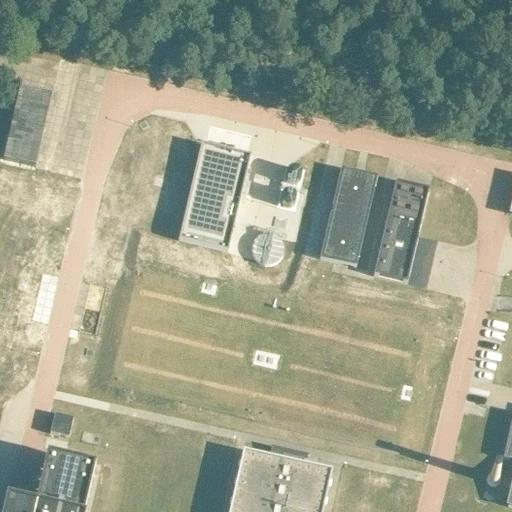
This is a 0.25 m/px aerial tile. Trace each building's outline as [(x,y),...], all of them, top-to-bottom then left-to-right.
[(3,160),(35,168),(51,94),(20,87),(3,160)] [(201,144),(177,240),(227,252),(250,156),(201,144)] [(377,178),(341,170),(319,260),(356,269),(377,178)] [(429,190),(395,182),(374,277),(407,284),(429,190)] [(54,415),(50,435),(68,439),(73,419),(54,415)] [(511,417),(502,460),(511,462),(511,487),(507,508),(511,508),(511,417)] [(271,450),(269,459),(242,453),(229,511),(322,511),(331,473),(305,467),(307,458),(308,458),(309,456),(270,447),(269,449),(271,450)] [(46,457),(34,507),(5,501),(2,511),(84,511),(94,468),(46,457)] [(493,488),(495,488),(496,487),(497,487),(498,486),(499,485),(500,483),(501,482),(501,481),(501,479),(500,478),(500,476),(499,475),(498,474),(496,473),(495,473),(493,473),(492,473),(491,473),(489,474),(488,475),(487,476),(486,477),(486,479),(486,480),(486,482),(486,483),(487,484),(488,486),(489,487),(490,487),(492,488),(493,488)]
